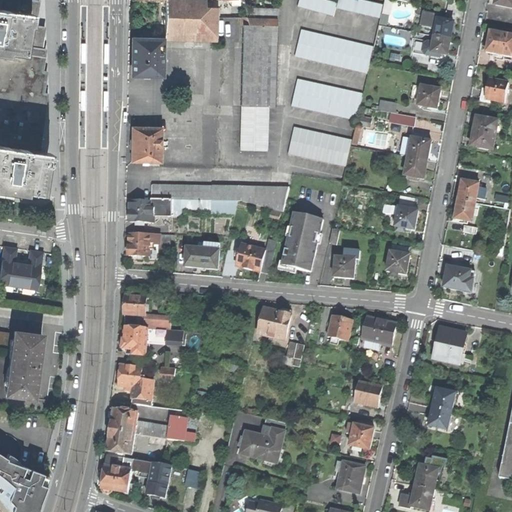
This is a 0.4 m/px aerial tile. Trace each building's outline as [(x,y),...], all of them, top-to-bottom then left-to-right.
[(35,0),(0,0),(0,6),(0,10),(8,12),(8,11),(31,14),(29,26),(27,26),(23,55),(7,53),(6,56),(0,54),(0,146),(39,153),(44,121),(29,119),(33,92),(32,92),(35,71),(38,55),(32,55),(36,26),(38,0),(35,0)] [(167,0),(165,41),(216,43),(217,10),(206,10),(206,2),(167,0)] [(300,0),(298,10),(306,11),(308,0),(300,0)] [(308,0),(306,11),(313,13),(315,0),(308,0)] [(320,0),(315,0),(313,13),(320,15),(324,1),(320,0)] [(339,0),(338,9),(345,11),(347,0),(339,0)] [(354,0),(347,0),(345,11),(354,13),(357,1),(354,0)] [(511,0),(496,0),(495,8),(511,10),(511,0)] [(320,15),(327,16),(330,2),(324,1),(320,15)] [(357,1),(354,13),(361,15),(364,2),(357,1)] [(330,2),(327,16),(334,18),(337,4),(330,2)] [(361,15),(368,17),(371,4),(364,2),(361,15)] [(371,4),(368,17),(375,18),(377,5),(371,4)] [(377,5),(375,18),(381,20),(384,7),(377,5)] [(0,54),(6,56),(7,53),(23,55),(27,26),(29,26),(31,14),(8,11),(8,12),(0,10),(0,54)] [(279,11),(247,10),(247,19),(241,19),(242,27),(244,27),(241,152),(268,152),(269,107),(276,107),(279,27),(276,28),(279,11)] [(448,20),(433,17),(431,27),(437,29),(436,38),(451,41),(453,32),(454,25),(448,23),(448,20)] [(45,27),(36,26),(32,55),(38,55),(40,56),(42,48),(45,27)] [(410,47),(412,31),(386,27),(384,43),(410,47)] [(299,44),(307,46),(310,33),(302,31),(299,44)] [(307,46),(315,48),(318,35),(310,33),(307,46)] [(486,55),(511,59),(511,37),(490,34),(488,44),(486,55)] [(318,35),(315,48),(322,50),(326,37),(318,35)] [(326,37),(322,50),(330,52),(333,39),(326,37)] [(449,50),(451,41),(436,38),(434,45),(428,44),(424,46),(423,54),(426,57),(440,60),(440,56),(448,57),(449,50)] [(330,52),(337,53),(340,40),(333,39),(330,52)] [(132,75),(161,76),(162,41),(135,40),(134,54),(134,62),(133,61),(132,75)] [(340,40),(337,53),(344,55),(347,42),(340,40)] [(354,44),(347,42),(344,55),(351,57),(354,44)] [(351,57),(358,58),(361,45),(354,44),(351,57)] [(296,59),(303,61),(307,47),(299,45),(296,59)] [(361,45),(358,58),(365,60),(369,47),(361,45)] [(312,63),(315,49),(307,47),(303,61),(312,63)] [(365,60),(371,62),(375,49),(369,47),(365,60)] [(46,48),(42,48),(40,56),(38,55),(35,71),(47,73),(47,71),(42,71),(46,48)] [(322,51),(315,49),(312,63),(319,65),(322,51)] [(330,53),(322,51),(319,65),(327,67),(330,53)] [(333,68),(336,54),(330,53),(327,67),(333,68)] [(344,56),(336,54),(333,68),(340,70),(344,56)] [(351,58),(344,56),(340,70),(347,72),(351,58)] [(347,72),(354,73),(358,60),(351,58),(347,72)] [(358,60),(354,73),(362,75),(365,61),(358,60)] [(365,61),(362,75),(368,77),(371,63),(365,61)] [(29,119),(44,121),(48,93),(44,92),(45,87),(47,73),(35,71),(32,92),(33,92),(29,119)] [(295,93),(303,95),(306,82),(298,80),(295,93)] [(303,95),(311,97),(314,84),(306,82),(303,95)] [(440,101),(441,91),(447,92),(449,85),(437,82),(436,90),(422,88),(418,108),(438,112),(440,101)] [(487,104),(487,102),(506,105),(510,85),(490,82),(488,91),(483,90),(482,96),(481,103),(487,104)] [(311,97),(318,99),(321,86),(314,84),(311,97)] [(321,86),(318,99),(325,101),(328,88),(321,86)] [(325,101),(332,103),(335,90),(328,88),(325,101)] [(332,103),(339,104),(343,91),(335,90),(332,103)] [(347,106),(350,93),(343,91),(339,104),(347,106)] [(357,95),(350,93),(347,106),(353,108),(357,95)] [(292,107),(300,109),(303,96),(295,94),(292,107)] [(361,110),(364,97),(357,95),(353,108),(361,110)] [(303,96),(300,109),(307,111),(311,98),(303,96)] [(315,113),(318,100),(311,98),(307,111),(315,113)] [(325,102),(318,100),(315,113),(321,115),(325,102)] [(383,100),(381,110),(398,114),(400,104),(383,100)] [(332,104),(325,102),(321,115),(329,117),(332,104)] [(329,117),(336,118),(339,105),(332,104),(329,117)] [(339,105),(336,118),(343,120),(346,107),(339,105)] [(353,109),(346,107),(343,120),(350,122),(353,109)] [(357,124),(360,111),(353,109),(350,122),(357,124)] [(391,124),(417,127),(419,117),(392,114),(391,124)] [(471,149),(494,153),(500,123),(477,119),(474,133),(471,149)] [(130,161),(159,162),(160,129),(131,128),(131,143),(130,161)] [(292,142),(299,144),(302,131),(295,129),(292,142)] [(302,131),(299,144),(306,145),(309,132),(302,131)] [(309,132),(306,145),(314,147),(317,134),(309,132)] [(321,149),(324,136),(317,134),(314,147),(321,149)] [(331,138),(324,136),(321,149),(328,151),(331,138)] [(331,138),(328,151),(335,153),(338,139),(331,138)] [(335,153),(342,155),(345,141),(338,139),(335,153)] [(430,151),(431,143),(412,140),(408,159),(428,162),(430,151)] [(345,141),(342,155),(350,157),(353,143),(345,141)] [(288,156),(296,158),(299,145),(291,143),(288,156)] [(306,147),(299,145),(296,158),(303,160),(306,147)] [(45,153),(39,153),(0,146),(0,186),(5,188),(39,193),(45,153)] [(313,149),(306,147),(303,160),(310,161),(313,149)] [(310,161),(318,163),(321,150),(313,149),(310,161)] [(318,163),(325,165),(328,152),(321,150),(318,163)] [(328,152),(325,165),(331,167),(335,154),(328,152)] [(331,167),(338,168),(342,156),(335,154),(331,167)] [(346,170),(349,158),(342,156),(338,168),(346,170)] [(426,172),(428,162),(408,159),(405,178),(410,179),(409,182),(418,183),(418,180),(424,181),(426,172)] [(461,190),(459,202),(476,205),(480,186),(463,183),(461,190)] [(159,186),(159,201),(171,201),(238,202),(272,211),(270,218),(280,221),(281,214),(284,214),(290,190),(159,186)] [(495,203),(508,204),(509,198),(496,196),(495,203)] [(416,213),(418,202),(401,199),(395,229),(415,233),(417,222),(418,213),(416,213)] [(154,224),(154,217),(171,217),(171,201),(159,201),(151,200),(151,203),(131,202),(130,212),(130,223),(154,224)] [(476,205),(459,202),(457,213),(455,221),(472,224),(476,205)] [(310,258),(315,259),(318,245),(317,245),(319,236),(320,236),(324,222),(294,215),(291,229),(293,230),(291,239),(289,239),(283,267),(296,271),(307,273),(310,258)] [(158,252),(175,252),(175,236),(151,236),(151,237),(129,237),(129,247),(129,258),(149,258),(149,261),(157,260),(157,255),(158,255),(158,252)] [(269,276),(277,242),(268,241),(265,253),(242,249),(241,252),(237,252),(236,259),(239,260),(237,269),(248,271),(269,276)] [(201,270),(215,271),(215,252),(214,252),(215,245),(200,245),(199,251),(184,249),(183,270),(201,270)] [(0,272),(0,284),(37,290),(42,253),(30,251),(28,264),(26,264),(17,262),(14,262),(16,249),(4,247),(0,272)] [(408,266),(410,257),(390,254),(386,273),(406,277),(408,266)] [(312,274),(315,259),(310,258),(307,273),(312,274)] [(345,280),(354,281),(355,261),(336,260),(335,280),(345,280)] [(474,281),(466,280),(468,273),(448,269),(446,279),(444,289),(464,293),(464,292),(471,293),(474,281)] [(0,289),(36,295),(37,290),(0,284),(0,289)] [(124,316),(144,318),(145,299),(125,298),(125,309),(124,316)] [(259,337),(285,344),(293,317),(291,314),(286,313),(282,313),(282,316),(274,314),(266,312),(259,337)] [(339,342),(348,344),(353,323),(341,320),(332,318),(327,339),(332,340),(331,346),(338,348),(339,342)] [(379,350),(381,346),(392,348),(397,326),(381,322),(367,319),(362,341),(364,342),(363,347),(379,350)] [(171,321),(154,320),(153,330),(168,331),(171,331),(171,321)] [(132,356),(146,357),(148,330),(125,328),(124,333),(124,337),(122,339),(122,342),(120,342),(120,348),(122,348),(121,350),(133,351),(132,356)] [(14,331),(14,334),(11,350),(10,359),(9,367),(7,385),(5,395),(33,398),(37,371),(41,335),(14,331)] [(182,332),(171,331),(168,331),(167,340),(181,342),(182,332)] [(433,361),(462,367),(464,357),(462,357),(466,336),(441,331),(437,347),(433,361)] [(0,332),(0,348),(9,349),(11,350),(14,334),(0,332)] [(299,370),(305,346),(290,343),(286,360),(292,361),(291,368),(299,370)] [(281,366),(291,368),(292,361),(286,360),(283,359),(281,366)] [(154,382),(142,381),(143,368),(121,367),(120,378),(119,388),(125,388),(125,391),(132,392),(132,405),(151,408),(154,382)] [(355,405),(377,410),(379,402),(382,389),(359,385),(355,405)] [(435,400),(433,409),(452,413),(456,395),(437,390),(435,400)] [(429,428),(447,433),(452,413),(433,409),(430,420),(429,428)] [(112,425),(111,431),(135,434),(139,413),(130,412),(130,411),(123,410),(123,411),(115,410),(112,425)] [(511,416),(499,479),(511,481),(511,416)] [(169,428),(167,439),(185,442),(185,441),(186,433),(188,419),(171,417),(169,428)] [(267,419),(265,427),(285,432),(287,424),(267,419)] [(149,437),(167,439),(169,428),(140,423),(139,426),(138,435),(149,437)] [(362,449),(370,450),(371,443),(374,430),(355,425),(354,427),(349,425),(347,435),(352,436),(350,446),(354,447),(353,450),(361,452),(362,449)] [(286,433),(285,432),(265,427),(263,436),(247,432),(243,446),(241,454),(265,461),(267,461),(268,456),(279,459),(286,433)] [(108,452),(108,456),(124,458),(125,454),(132,456),(135,434),(111,431),(110,443),(108,452)] [(196,435),(186,433),(185,441),(195,443),(196,435)] [(334,435),(333,443),(342,444),(343,435),(334,435)] [(166,446),(167,439),(149,437),(148,443),(166,446)] [(7,453),(6,457),(5,459),(20,465),(18,461),(13,456),(7,453)] [(0,499),(9,509),(10,511),(35,511),(38,505),(45,485),(39,483),(41,475),(42,473),(20,465),(5,459),(6,457),(0,454),(0,499)] [(122,469),(124,458),(108,456),(106,467),(122,469)] [(267,461),(265,461),(264,464),(281,469),(283,460),(279,459),(268,456),(267,461)] [(124,458),(122,469),(132,471),(134,460),(124,458)] [(134,460),(132,471),(139,471),(139,474),(152,477),(154,464),(134,460)] [(338,491),(359,495),(363,481),(366,468),(345,463),(344,465),(339,463),(337,473),(342,474),(338,491)] [(154,464),(152,477),(150,484),(148,495),(166,499),(173,467),(154,464)] [(418,476),(415,487),(434,491),(439,470),(420,466),(418,476)] [(114,491),(129,494),(130,484),(132,471),(122,469),(106,467),(104,476),(102,489),(103,491),(104,493),(106,494),(109,494),(110,494),(112,493),(114,491)] [(203,474),(189,471),(186,487),(200,490),(203,474)] [(48,478),(41,475),(39,483),(45,485),(48,478)] [(410,510),(411,508),(429,511),(434,491),(415,487),(413,498),(402,495),(401,501),(399,508),(410,510)] [(281,511),(282,507),(265,503),(261,505),(252,503),(249,511),(281,511)]
